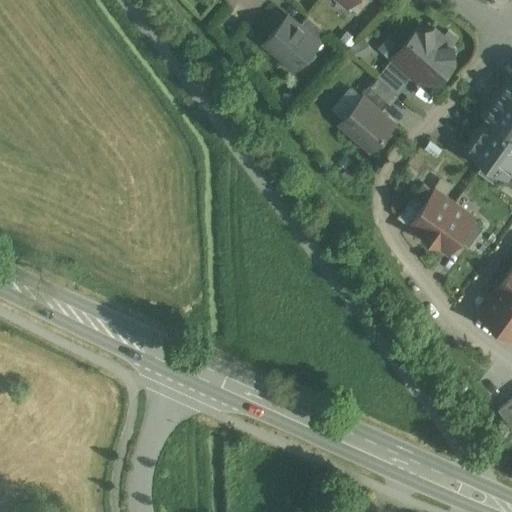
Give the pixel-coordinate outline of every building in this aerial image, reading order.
[(352,0),(348,5),(357,13),(368,0),(352,0)] [(287,14),(264,41),(295,68),(318,41),(299,24),(287,14)] [(326,32),(307,15),(299,24),(318,41),(326,32)] [(429,31),(420,32),(417,29),(393,56),(401,63),(400,64),(412,74),(420,81),(422,78),(433,78),(436,80),(453,61),(450,58),(449,48),(451,45),(432,28),(429,31)] [(401,63),(393,56),(384,66),(404,83),(412,74),(400,64),(401,63)] [(404,83),(384,66),(377,75),(398,94),(406,85),(404,83)] [(487,118),(511,135),(511,83),(507,80),(483,115),(487,118)] [(388,101),(369,84),(360,94),(362,96),(363,95),(380,110),(388,101)] [(380,110),(363,95),(362,96),(339,122),(370,149),(394,122),(380,110)] [(511,135),(487,118),(466,148),(484,161),(505,176),(511,166),(511,135)] [(505,176),(484,161),(477,171),(498,186),(505,176)] [(423,182),(408,203),(418,210),(433,189),(423,182)] [(454,202),(434,188),(433,189),(418,210),(408,225),(428,239),(454,202)] [(454,202),(428,239),(448,254),(458,239),(473,218),(474,216),(454,202)] [(483,225),(473,218),(458,239),(468,246),(483,225)] [(511,279),(506,275),(492,295),(511,309),(511,279)] [(511,309),(492,295),(478,314),(511,339),(511,309)] [(511,397),(497,409),(511,427),(511,397)]
